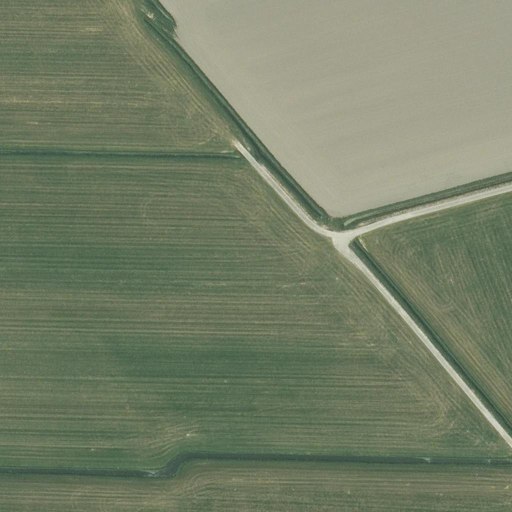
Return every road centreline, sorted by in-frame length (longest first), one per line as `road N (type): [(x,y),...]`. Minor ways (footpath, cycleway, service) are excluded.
road 1 (track): [(237,145),(326,233),(347,235),(511,187)]
road 2 (track): [(511,445),(341,247),(341,235)]
